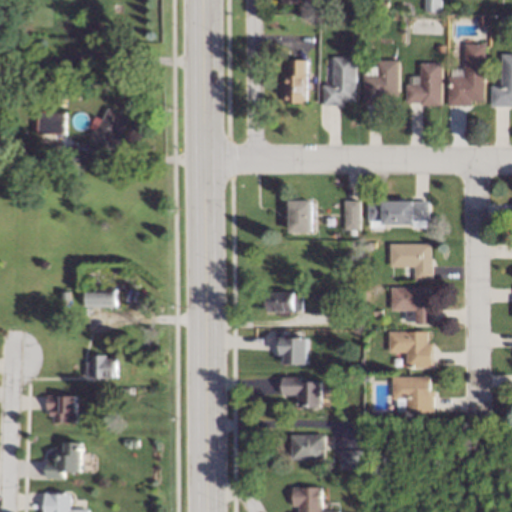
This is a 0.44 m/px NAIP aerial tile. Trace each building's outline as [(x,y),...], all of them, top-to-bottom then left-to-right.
[(440,0),(440,10),(424,10),(424,0),(440,0)] [(486,14),(486,23),(478,22),(478,14),(486,14)] [(484,44),(483,100),(471,100),(471,106),(447,105),(448,75),(462,76),(463,43),(484,44)] [(444,45),(444,52),(436,51),(436,44),(444,45)] [(511,106),(489,106),(490,84),(500,84),(500,53),(511,53),(511,106)] [(355,100),(345,100),(345,104),(323,104),(323,84),(332,84),(332,56),(355,56),(355,100)] [(306,101),(285,101),(285,74),(289,74),(289,58),(307,58),(306,101)] [(399,94),(389,94),(389,96),(381,96),(381,104),(364,104),(363,73),(365,73),(365,69),(376,68),(376,59),(398,59),(399,94)] [(441,105),(420,105),(420,102),(406,102),(406,83),(419,83),(419,62),(441,62),(441,105)] [(128,117),(111,150),(89,139),(94,128),(97,130),(108,107),(128,117)] [(64,133),(37,133),(36,112),(64,112),(64,133)] [(312,231),(289,231),(290,199),(312,199),(312,231)] [(358,228),(344,228),(344,200),(358,200),(358,228)] [(428,219),(427,219),(427,226),(413,226),(413,223),(384,223),(384,227),(370,227),(370,219),(368,219),(368,201),(428,201),(428,219)] [(430,257),(431,257),(432,279),(414,279),(414,265),(390,266),(390,243),(430,243),(430,257)] [(428,301),(432,301),(432,322),(414,322),(414,320),(404,320),(404,309),(390,309),(391,286),(428,286),(428,301)] [(115,306),(84,306),(84,289),(115,289),(115,306)] [(302,309),(267,309),(266,291),(302,290),(302,309)] [(340,310),(323,310),(323,292),(340,292),(340,310)] [(381,307),(380,315),(372,315),(372,307),(381,307)] [(426,342),(432,342),(432,367),(406,367),(406,351),(388,351),(388,330),(426,330),(426,342)] [(306,363),(284,362),(284,353),(280,353),(280,336),(306,337),(306,363)] [(105,357),(118,357),(118,376),(86,377),(86,362),(93,362),(92,354),(105,354),(105,357)] [(428,392),(432,392),(432,410),(395,411),(395,398),(390,398),(390,376),(428,375),(428,392)] [(299,381),(320,380),(320,405),(296,406),(296,393),(282,393),(282,376),(299,376),(299,381)] [(75,422),(53,421),(53,415),(49,415),(49,410),(46,410),(46,394),(76,394),(75,422)] [(324,458),(291,458),(291,433),(323,433),(324,458)] [(82,442),(80,472),(63,471),(63,479),(45,478),(46,460),(49,460),(49,445),(64,446),(64,441),(82,442)] [(360,468),(338,468),(338,450),(360,450),(360,468)] [(320,510),(336,510),(336,511),(297,511),(297,505),(293,505),(292,486),(320,486),(320,510)] [(69,509),(87,509),(87,511),(42,511),(42,491),(68,491),(69,509)]
